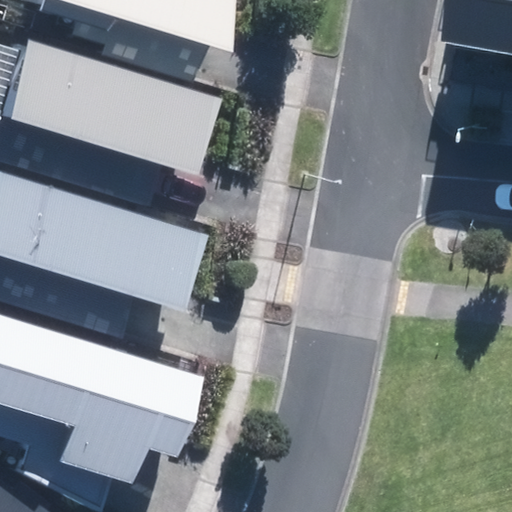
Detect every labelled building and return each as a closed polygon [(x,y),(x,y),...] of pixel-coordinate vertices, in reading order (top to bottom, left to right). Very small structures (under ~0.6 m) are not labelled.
[(54,0),(211,47),(225,0),(54,0)] [(511,0),(443,0),(436,43),(511,56),(511,0)] [(207,97),(13,40),(0,82),(0,123),(183,179),(207,97)] [(201,230),(0,170),(0,260),(176,313),(201,230)] [(188,365),(0,311),(0,406),(47,420),(38,452),(116,474),(128,432),(165,443),(188,365)] [(0,511),(65,511),(42,496),(35,505),(0,480),(0,511)]
